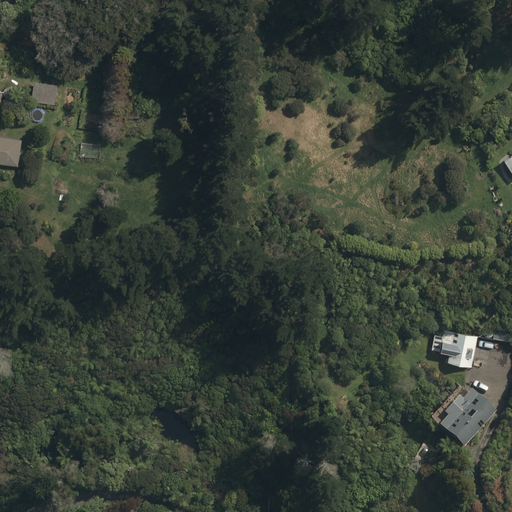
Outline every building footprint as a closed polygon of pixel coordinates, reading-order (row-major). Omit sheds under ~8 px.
[(57,88),(35,84),(32,101),(54,105),(57,88)] [(139,118),(140,108),(130,108),(130,118),(139,118)] [(0,163),(18,166),(22,140),(0,137),(0,163)] [(511,342),(511,331),(494,328),(492,339),(511,342)] [(470,366),(476,336),(443,330),(441,337),(434,335),(431,350),(448,353),(447,361),(470,366)] [(464,447),(495,412),(478,396),(474,401),(454,413),(458,417),(446,431),(464,447)]
